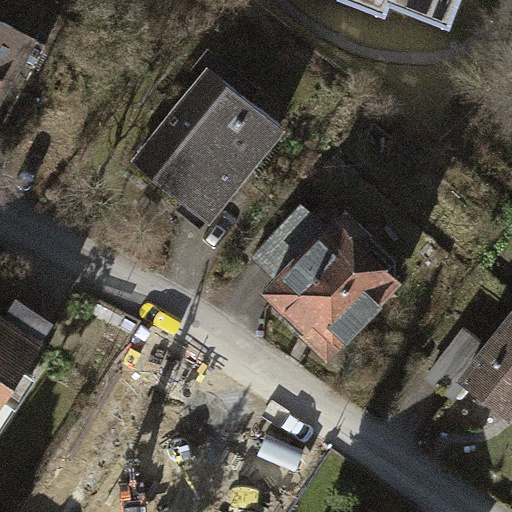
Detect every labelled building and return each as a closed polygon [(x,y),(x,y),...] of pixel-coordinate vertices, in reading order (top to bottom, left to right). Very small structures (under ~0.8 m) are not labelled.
[(347,0),(386,15),(391,3),(450,25),(459,0),(347,0)] [(0,19),(0,126),(43,41),(0,19)] [(207,67),(133,159),(196,210),(235,162),(242,168),(278,124),(207,67)] [(238,268),(263,291),(326,225),(301,201),(238,268)] [(342,209),(326,225),(263,291),(327,352),(395,281),(358,245),(368,234),(342,209)] [(0,314),(0,398),(39,341),(35,339),(47,320),(13,298),(1,316),(0,314)] [(511,312),(487,347),(464,378),(507,409),(511,402),(511,312)] [(454,392),(464,378),(487,347),(462,328),(428,374),(454,392)] [(217,427),(140,379),(111,425),(105,422),(98,433),(108,439),(97,457),(103,461),(85,489),(97,496),(96,499),(115,511),(153,511),(161,501),(167,505),(217,427)]
